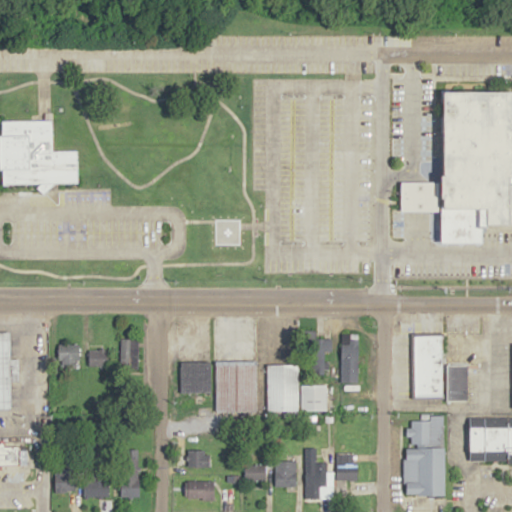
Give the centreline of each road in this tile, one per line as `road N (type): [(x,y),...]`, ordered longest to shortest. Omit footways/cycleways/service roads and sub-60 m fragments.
road 1 (residential): [(511,302),(0,303)]
road 2 (residential): [(381,302),(381,511)]
road 3 (residential): [(158,511),(158,303)]
road 4 (residential): [(381,54),(511,53)]
